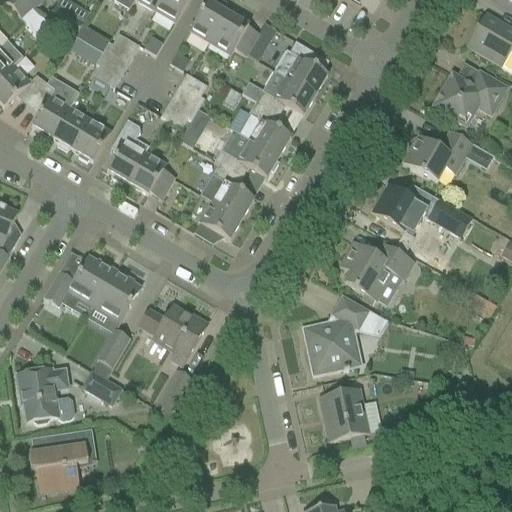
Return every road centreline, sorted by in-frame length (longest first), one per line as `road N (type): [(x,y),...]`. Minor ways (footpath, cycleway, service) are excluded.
road 1 (residential): [(241,298),(379,64)]
road 2 (residential): [(241,298),(71,198)]
road 3 (residential): [(283,479),(241,298)]
road 4 (residential): [(138,511),(283,479)]
road 5 (track): [(511,429),(367,462)]
road 6 (unclassified): [(0,323),(71,198)]
road 7 (residential): [(379,64),(267,0)]
